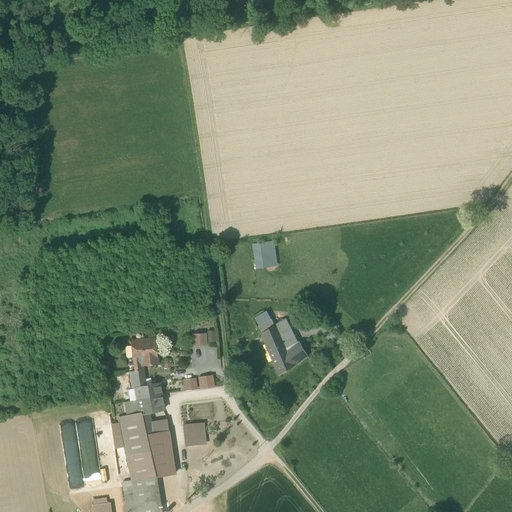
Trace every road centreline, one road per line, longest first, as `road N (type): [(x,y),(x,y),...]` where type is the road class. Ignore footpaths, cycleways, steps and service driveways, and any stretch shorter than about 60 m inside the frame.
road 1 (track): [(319,511),(269,449),(511,172)]
road 2 (track): [(182,38),(230,405)]
road 3 (track): [(0,63),(182,38)]
